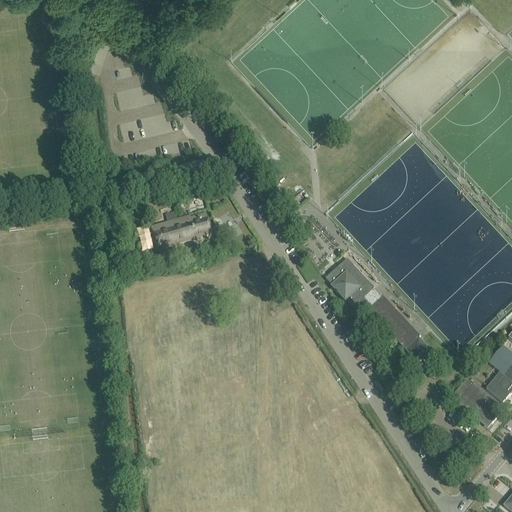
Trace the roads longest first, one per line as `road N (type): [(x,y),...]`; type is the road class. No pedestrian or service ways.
road 1 (unclassified): [(448,511),(194,125),(85,0)]
road 2 (track): [(275,249),(267,264),(265,438)]
